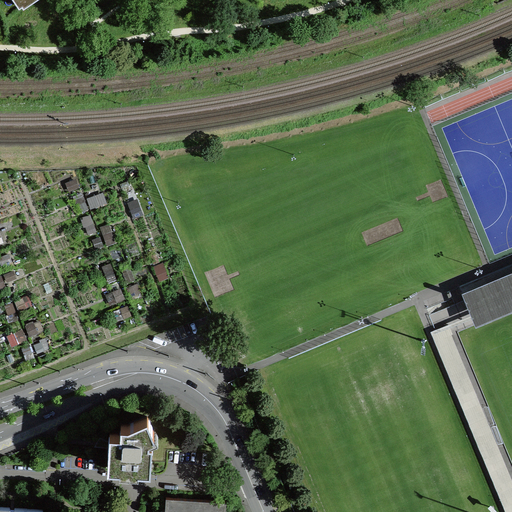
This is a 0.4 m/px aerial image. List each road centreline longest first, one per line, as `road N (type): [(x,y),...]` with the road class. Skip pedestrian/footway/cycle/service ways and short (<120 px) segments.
road 1 (secondary): [(264,511),(208,399),(173,378),(136,371)]
road 2 (residential): [(0,472),(201,484)]
road 3 (secondary): [(0,433),(136,371)]
road 4 (secondary): [(136,371),(86,378),(0,410)]
